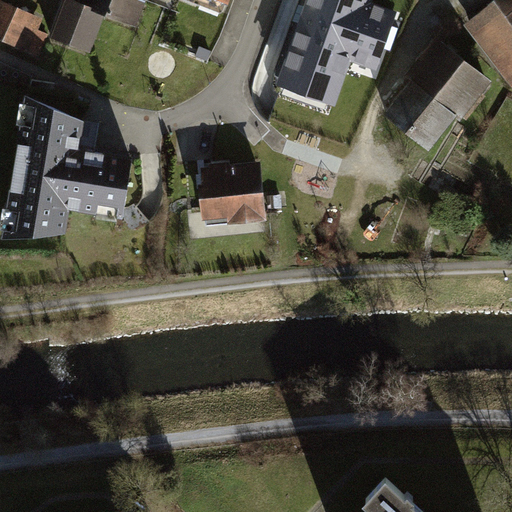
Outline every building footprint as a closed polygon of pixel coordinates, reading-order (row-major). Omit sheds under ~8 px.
[(42,18),(0,0),(0,39),(38,56),(48,35),(37,30),(42,18)] [(145,0),(64,0),(51,36),(91,52),(106,12),(137,23),(145,0)] [(374,0),(307,0),(277,84),(334,104),(349,61),(377,71),(398,12),(373,3),(374,0)] [(511,0),(491,0),(463,25),(511,90),(511,0)] [(403,91),(383,114),(426,149),(456,113),(461,117),(490,81),(437,37),(406,74),(412,80),(403,91)] [(87,117),(28,93),(4,236),(69,229),(72,208),(128,216),(135,154),(83,146),(87,117)] [(230,163),(229,160),(203,163),(205,181),(201,182),(205,219),(207,219),(208,224),(230,222),(230,223),(270,218),(263,160),(230,163)] [(421,511),(384,477),(361,502),(370,511),(369,511),(421,511)]
